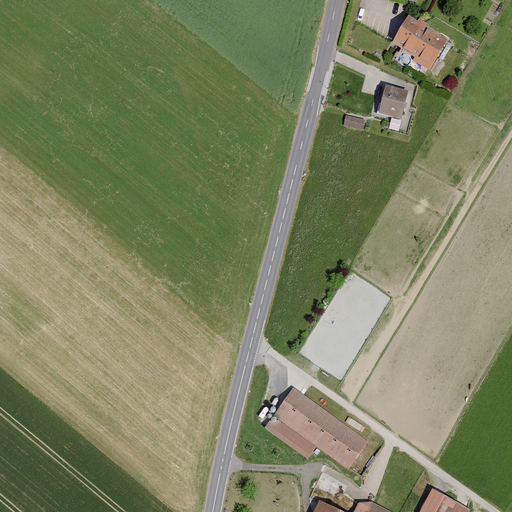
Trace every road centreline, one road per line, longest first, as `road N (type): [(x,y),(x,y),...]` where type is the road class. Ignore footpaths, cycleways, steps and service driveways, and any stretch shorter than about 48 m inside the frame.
road 1 (secondary): [(212,511),(336,0)]
road 2 (track): [(496,511),(251,338)]
